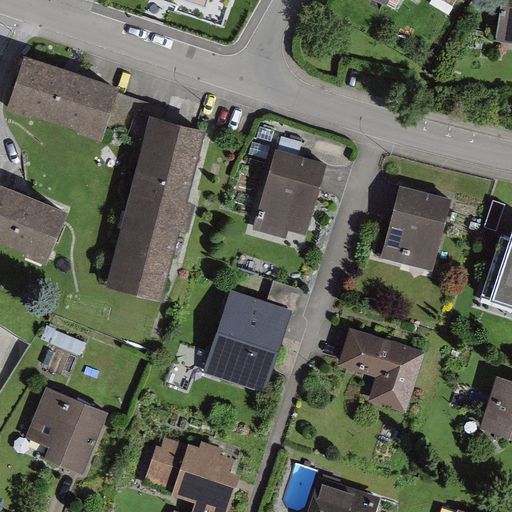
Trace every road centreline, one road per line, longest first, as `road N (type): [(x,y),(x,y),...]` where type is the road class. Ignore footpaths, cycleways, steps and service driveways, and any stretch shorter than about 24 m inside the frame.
road 1 (residential): [(4,0),(251,79)]
road 2 (unclassified): [(378,123),(310,339)]
road 3 (residential): [(378,123),(511,157)]
road 4 (residential): [(251,79),(378,123)]
